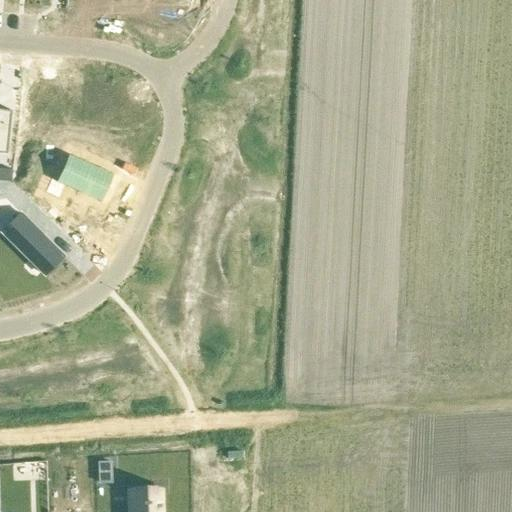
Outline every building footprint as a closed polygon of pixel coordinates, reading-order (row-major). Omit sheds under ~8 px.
[(107,133),(122,135),(123,126),(126,99),(76,93),(72,129),(107,133)] [(0,149),(7,150),(11,111),(0,110),(0,149)] [(64,167),(53,195),(42,191),(37,204),(63,214),(68,201),(98,213),(109,185),(64,167)] [(12,170),(0,169),(0,181),(11,183),(12,170)] [(0,231),(0,232),(43,276),(62,257),(18,213),(0,231)] [(111,462),(98,463),(98,486),(111,486),(111,462)] [(45,464),(11,466),(12,478),(45,477),(45,464)] [(130,511),(158,511),(159,503),(148,503),(148,502),(141,502),(141,503),(131,504),(130,511)]
